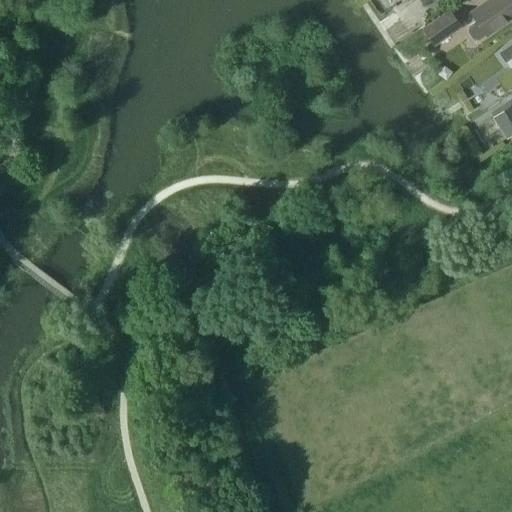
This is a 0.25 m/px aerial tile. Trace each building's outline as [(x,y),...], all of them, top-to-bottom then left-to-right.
[(486,35),(487,37),(511,19),(511,4),(509,0),(491,0),(471,14),(477,22),(469,28),(468,34),(472,39),(478,40),(486,35)] [(450,10),(422,28),(434,46),(461,27),(450,10)] [(511,45),(499,55),(506,65),(511,60),(511,45)] [(444,65),(437,74),(446,80),(452,72),(444,65)] [(511,104),(492,117),(506,139),(511,135),(511,104)]
